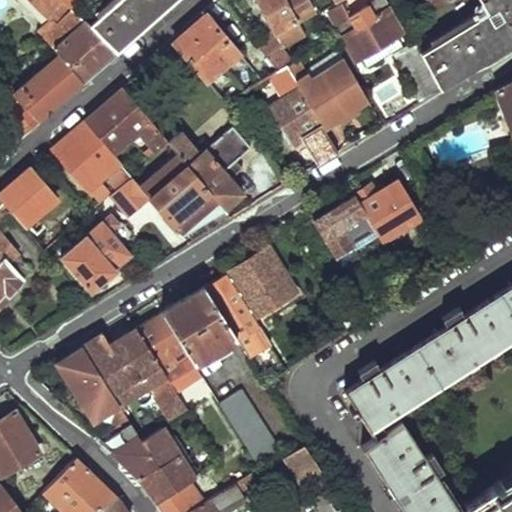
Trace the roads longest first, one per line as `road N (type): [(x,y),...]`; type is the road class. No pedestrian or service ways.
road 1 (residential): [(511,58),(8,373)]
road 2 (residential): [(0,170),(193,0)]
road 3 (residential): [(8,373),(125,483),(145,511)]
